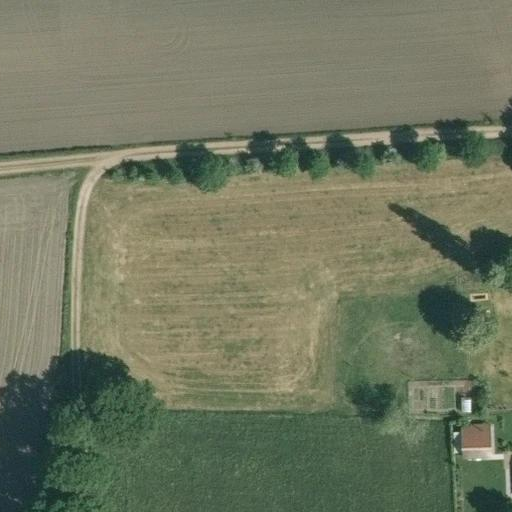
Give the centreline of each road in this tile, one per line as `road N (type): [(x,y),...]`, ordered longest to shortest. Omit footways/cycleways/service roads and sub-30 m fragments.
road 1 (track): [(511,132),(0,172)]
road 2 (track): [(125,162),(99,173),(84,214),(64,511)]
